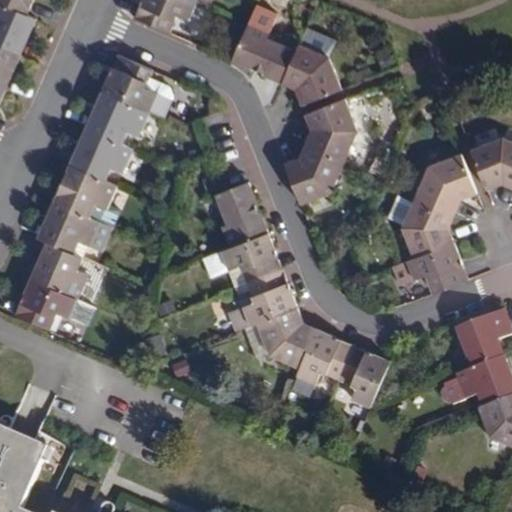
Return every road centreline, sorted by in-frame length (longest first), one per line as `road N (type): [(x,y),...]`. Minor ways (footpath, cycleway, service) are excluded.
road 1 (residential): [(85,14),(229,80),(331,306),(375,323),(511,274)]
road 2 (residential): [(20,162),(85,14)]
